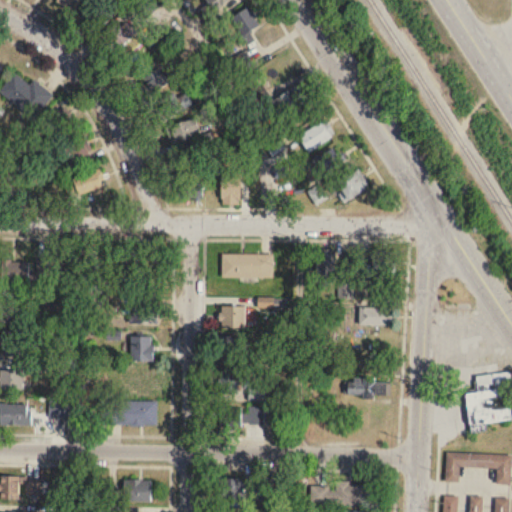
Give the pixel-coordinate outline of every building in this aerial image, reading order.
[(56,0),(72,11),(80,0),(56,0)] [(100,24),(107,8),(94,2),(87,19),(100,24)] [(259,25),(251,6),(231,15),(238,34),(259,25)] [(123,18),(101,36),(113,51),(135,33),(123,18)] [(151,93),(168,84),(159,67),(142,76),(151,93)] [(33,79),(29,84),(14,72),(0,90),(0,93),(34,119),(53,95),(33,79)] [(280,123),(312,99),(299,81),(267,105),(280,123)] [(193,104),(187,93),(177,98),(173,91),(153,102),(162,119),(193,104)] [(58,136),(71,121),(57,108),(43,124),(58,136)] [(175,143),(200,135),(195,117),(169,125),(175,143)] [(335,136),(325,120),(298,136),(309,152),(335,136)] [(66,164),(92,150),(83,133),(57,147),(66,164)] [(312,161),(321,175),(344,159),(334,146),(312,161)] [(105,187),(98,168),(70,179),(78,198),(105,187)] [(333,180),(345,201),(364,190),(353,169),(333,180)] [(220,203),(240,203),(240,170),(220,170),(220,203)] [(177,197),(203,197),(203,178),(177,178),(177,197)] [(308,190),(314,205),(327,199),(321,185),(308,190)] [(335,250),(316,250),(316,283),(335,283),(335,250)] [(395,275),(395,252),(371,252),(371,275),(395,275)] [(273,254),(221,254),(221,277),(273,277),(273,254)] [(2,287),(28,287),(28,261),(2,261),(2,287)] [(54,277),(54,262),(38,262),(38,277),(54,277)] [(113,286),(134,286),(134,275),(113,275),(113,286)] [(374,297),(374,280),(357,280),(357,297),(374,297)] [(258,309),(288,312),(289,299),(259,296),(258,309)] [(0,299),(0,319),(24,320),(24,299),(0,299)] [(131,300),(131,324),(159,324),(159,307),(150,307),(150,300),(131,300)] [(245,328),(245,306),(220,306),(220,328),(245,328)] [(358,326),(390,326),(390,309),(358,309),(358,326)] [(24,331),(1,331),(1,354),(24,354),(24,331)] [(154,336),(130,336),(130,361),(154,361),(154,336)] [(218,364),(236,364),(236,336),(218,336),(218,364)] [(127,396),(156,396),(156,367),(127,367),(127,396)] [(0,388),(22,389),(22,370),(0,369),(0,388)] [(240,394),(240,369),(219,369),(219,394),(240,394)] [(466,392),(469,432),(486,431),(485,422),(511,420),(508,373),(476,376),(477,392),(466,392)] [(390,395),(390,379),(347,379),(347,395),(390,395)] [(248,388),(248,401),(266,401),(266,388),(248,388)] [(101,398),(157,398),(157,422),(101,422),(101,398)] [(50,418),(68,418),(68,400),(50,400),(50,418)] [(0,425),(32,425),(32,404),(0,403),(0,425)] [(264,408),(219,408),(219,425),(264,425),(264,408)] [(511,455),(446,452),(445,481),(459,482),(460,467),(497,469),(496,484),(510,484),(511,455)] [(50,477),(0,476),(0,498),(50,499),(50,477)] [(219,500),(245,500),(245,478),(219,478),(219,500)] [(152,500),(152,479),(123,479),(123,500),(152,500)] [(366,505),(367,482),(335,482),(335,485),(311,485),(311,504),(366,505)] [(266,499),(266,485),(250,485),(250,499),(266,499)] [(442,511),(457,511),(457,495),(443,495),(442,511)] [(482,511),(482,496),(470,496),(469,511),(482,511)] [(508,511),(509,498),(495,498),(495,511),(508,511)]
